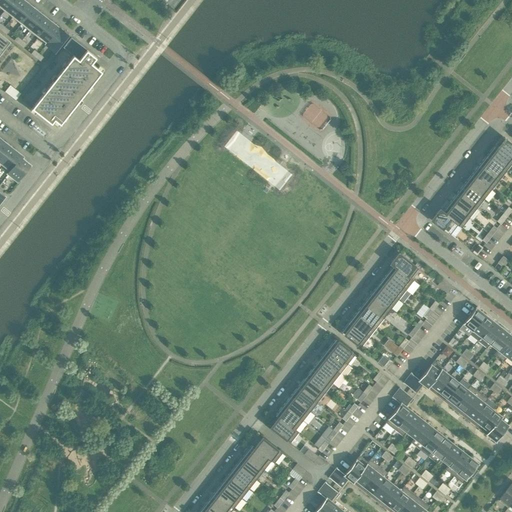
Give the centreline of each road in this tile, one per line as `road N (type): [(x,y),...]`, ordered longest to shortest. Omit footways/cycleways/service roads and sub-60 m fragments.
road 1 (residential): [(405,223),(178,511)]
road 2 (residential): [(45,149),(62,139),(121,58),(78,19)]
road 3 (residential): [(496,107),(405,223)]
road 4 (residential): [(511,307),(405,223)]
